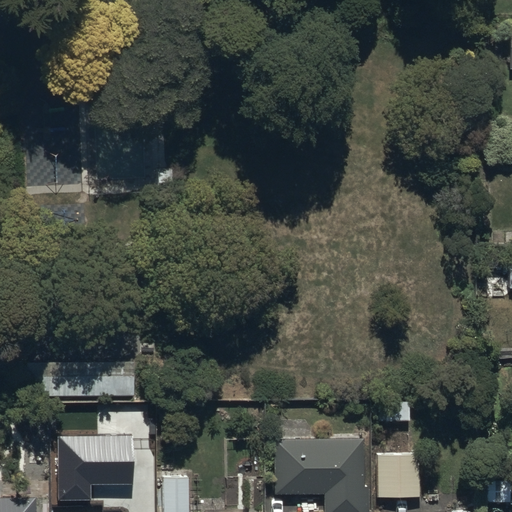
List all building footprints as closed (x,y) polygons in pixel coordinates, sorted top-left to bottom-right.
[(511,135),(487,135),(487,160),(511,160),(511,135)] [(130,361),(24,361),(24,396),(130,395),(130,361)] [(132,436),(59,436),(59,500),(92,500),(92,485),(132,485),(132,436)] [(361,439),(271,439),(271,493),(321,493),(320,511),(370,511),(370,487),(360,487),(361,439)] [(417,496),(417,453),(375,453),(376,497),(417,496)] [(185,511),(185,478),(160,478),(160,511),(185,511)] [(34,511),(34,498),(0,498),(0,511),(34,511)]
